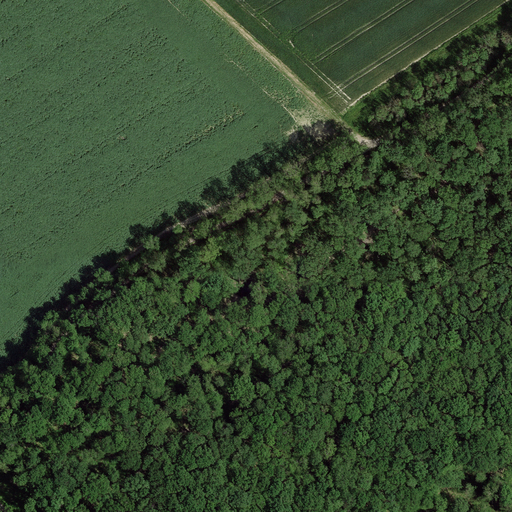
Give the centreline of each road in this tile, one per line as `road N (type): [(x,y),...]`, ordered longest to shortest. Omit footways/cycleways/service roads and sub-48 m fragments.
road 1 (track): [(210,0),(370,147)]
road 2 (track): [(370,147),(468,93),(511,58)]
